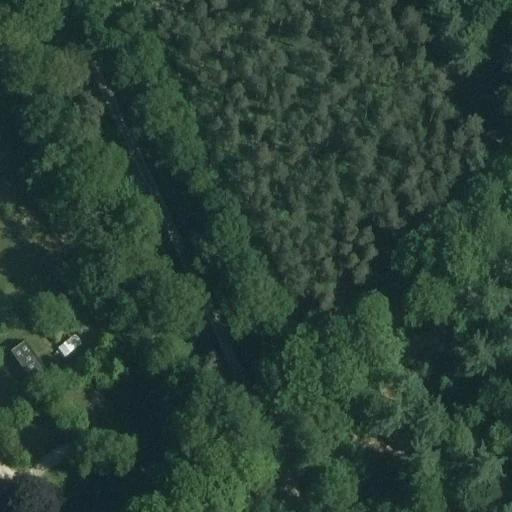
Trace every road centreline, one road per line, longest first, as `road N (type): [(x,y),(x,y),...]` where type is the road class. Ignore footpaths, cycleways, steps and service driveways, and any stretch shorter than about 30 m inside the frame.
road 1 (track): [(64,18),(299,511)]
road 2 (track): [(193,511),(511,206)]
